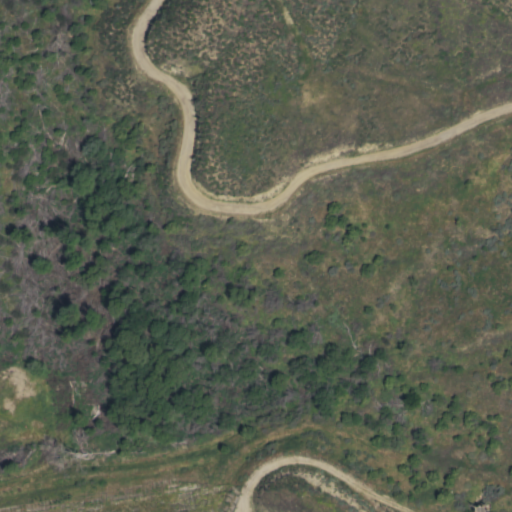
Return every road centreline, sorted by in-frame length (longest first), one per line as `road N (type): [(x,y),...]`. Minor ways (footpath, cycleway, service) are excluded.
road 1 (track): [(152,0),(139,31),(143,61),(174,89),(188,116),(179,178),(207,208),(266,210),(297,173),(381,157),(511,111)]
road 2 (track): [(246,511),(264,469),(287,458),(330,466),(414,511)]
